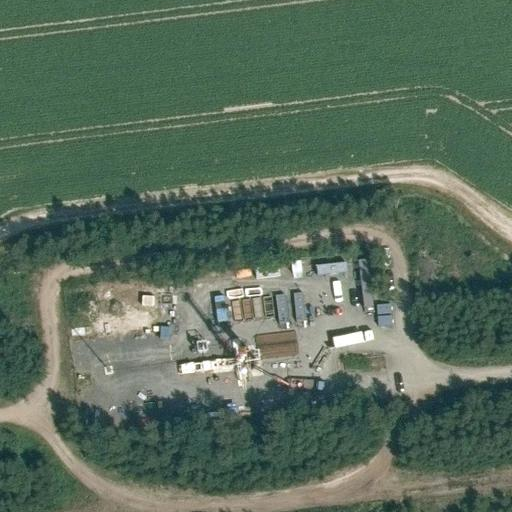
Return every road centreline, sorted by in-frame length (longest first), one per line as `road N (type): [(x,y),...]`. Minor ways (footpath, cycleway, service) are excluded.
road 1 (track): [(428,377),(414,347),(398,252),(383,234),(348,230),(124,259),(47,283),(55,357),(48,386),(12,418)]
road 2 (track): [(0,420),(37,425),(116,488),(192,507),(250,508),(351,480),(381,452),(428,377),(511,369)]
